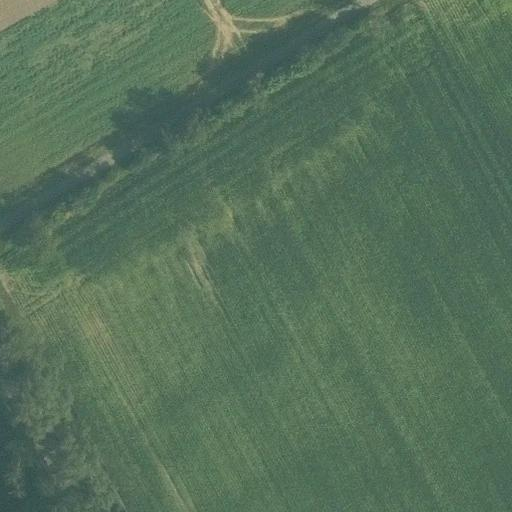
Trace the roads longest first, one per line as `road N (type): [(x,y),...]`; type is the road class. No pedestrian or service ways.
road 1 (unclassified): [(365,0),(0,226)]
road 2 (unclassified): [(0,368),(77,511)]
